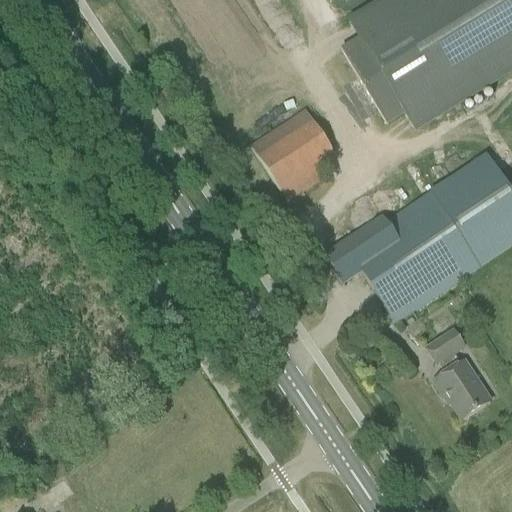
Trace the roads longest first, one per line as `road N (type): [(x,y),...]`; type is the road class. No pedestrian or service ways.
road 1 (secondary): [(333,448),(32,0)]
road 2 (unclassified): [(229,511),(333,448)]
